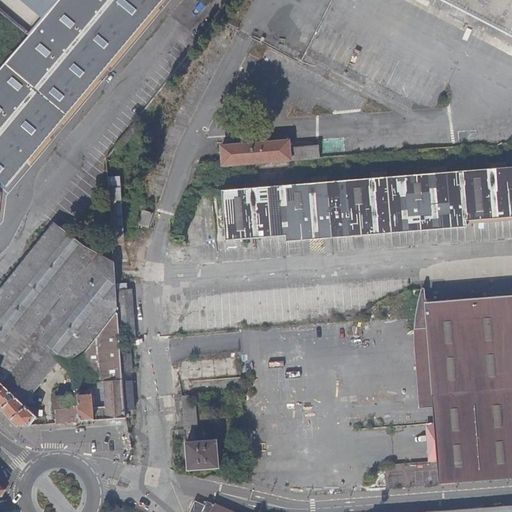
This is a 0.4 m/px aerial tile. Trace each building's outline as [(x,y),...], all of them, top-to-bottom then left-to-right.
[(0,0),(0,12),(8,20),(29,37),(60,0),(59,0),(0,0)] [(60,0),(29,37),(6,65),(67,116),(96,82),(115,60),(154,13),(165,0),(60,0)] [(511,0),(446,0),(511,33),(511,0)] [(6,65),(5,66),(0,72),(0,179),(8,186),(67,116),(6,65)] [(293,140),(224,147),(225,164),(321,155),(320,144),(294,146),(293,140)] [(511,218),(511,169),(223,193),(227,243),(511,218)] [(109,180),(114,250),(124,249),(119,179),(109,180)] [(154,215),(145,212),(141,226),(149,228),(154,215)] [(0,378),(32,339),(61,362),(73,371),(76,367),(119,313),(115,264),(83,247),(55,224),(0,292),(0,378)] [(127,285),(119,286),(120,292),(118,292),(122,340),(136,339),(132,291),(127,291),(127,285)] [(436,423),(439,461),(442,484),(511,478),(511,300),(495,302),(494,299),(481,297),(459,294),(445,295),(432,296),(431,298),(426,299),(425,291),(423,287),(419,293),(417,304),(415,320),(414,330),(427,329),(435,410),(436,423)] [(76,367),(79,392),(88,392),(93,391),(93,385),(105,384),(124,382),(123,373),(121,348),(119,313),(76,367)] [(427,329),(414,330),(419,411),(435,410),(427,329)] [(17,400),(25,407),(61,362),(32,339),(0,378),(0,383),(14,397),(17,400)] [(121,348),(123,373),(132,372),(130,348),(121,348)] [(98,422),(127,419),(124,382),(105,384),(107,408),(98,409),(98,416),(98,422)] [(124,382),(127,419),(130,418),(128,411),(134,411),(132,382),(124,382)] [(18,428),(30,427),(37,419),(25,407),(17,400),(15,403),(12,399),(14,397),(0,383),(0,408),(3,412),(18,428)] [(96,391),(98,409),(107,408),(105,384),(93,385),(93,391),(96,391)] [(79,398),(81,423),(98,422),(98,416),(98,409),(94,410),(93,394),(91,394),(91,397),(88,397),(88,392),(79,392),(79,398)] [(56,400),(59,425),(81,423),(79,398),(56,400)] [(196,399),(183,400),(186,433),(200,432),(196,399)] [(430,462),(439,461),(436,423),(426,423),(427,426),(430,462)] [(217,443),(186,445),(188,473),(219,471),(217,443)] [(254,472),(298,472),(297,459),(254,459),(254,472)] [(206,507),(195,502),(191,511),(190,511),(204,511),(206,507)] [(205,511),(212,511),(215,507),(208,503),(204,511),(205,511)]
